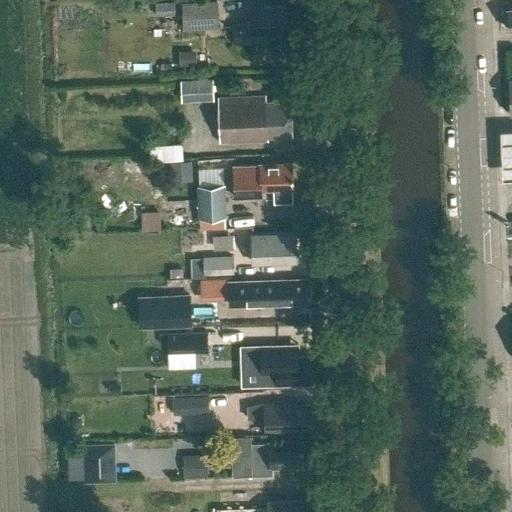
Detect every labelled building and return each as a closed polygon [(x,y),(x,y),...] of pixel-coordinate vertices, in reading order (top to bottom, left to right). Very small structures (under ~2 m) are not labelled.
[(216,0),(180,0),(181,27),(217,26),(216,0)] [(252,21),(232,22),(233,42),(257,41),(268,40),(268,29),(286,29),(285,4),(251,5),(252,21)] [(214,76),(183,77),(183,98),(215,98),(214,76)] [(253,143),(252,141),(269,140),(268,135),(290,134),(289,99),(263,100),(263,95),(216,97),(218,145),(253,143)] [(511,132),(498,133),(500,181),(511,180),(511,132)] [(176,155),(176,140),(142,142),(143,157),(176,155)] [(186,179),(186,160),(166,160),(166,178),(186,179)] [(293,187),(292,161),(258,162),(258,163),(233,164),(234,196),(261,195),(261,188),(272,187),(273,201),(292,201),(292,187),(293,187)] [(138,185),(152,185),(153,163),(138,163),(138,185)] [(225,215),(224,182),(197,183),(198,216),(225,215)] [(137,226),(154,227),(154,209),(137,208),(137,226)] [(296,231),(251,233),(252,261),(297,259),(296,231)] [(203,254),(204,273),(233,272),(233,253),(203,254)] [(288,302),(288,298),(306,298),(305,279),(291,280),(290,278),(230,280),(231,297),(262,296),(263,303),(288,302)] [(189,290),(138,292),(139,323),(190,322),(189,290)] [(191,350),(191,328),(160,329),(161,351),(191,350)] [(279,365),(228,368),(229,390),(251,389),(251,383),(311,380),(310,355),(278,356),(279,365)] [(174,429),(203,428),(201,395),(173,396),(174,429)] [(247,416),(267,416),(267,428),(312,427),(312,404),(292,405),(292,398),(266,399),(247,403),(247,416)] [(298,440),(270,441),(251,442),(251,452),(231,453),(232,476),(273,474),(273,465),(299,464),(298,440)] [(63,479),(110,476),(108,441),(61,444),(63,479)] [(207,453),(183,454),(184,477),(207,476),(207,453)] [(218,508),(218,511),(316,511),(316,498),(268,499),(268,507),(218,508)]
